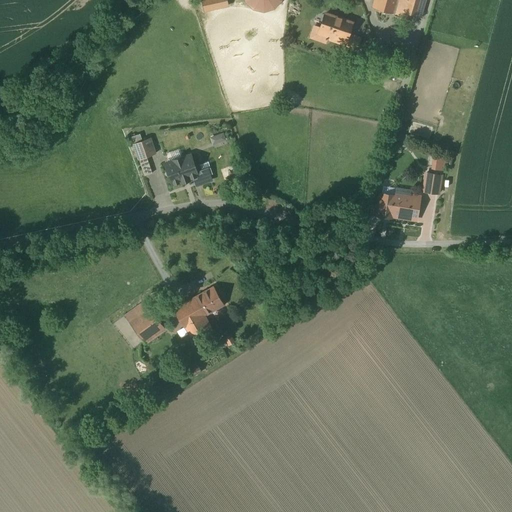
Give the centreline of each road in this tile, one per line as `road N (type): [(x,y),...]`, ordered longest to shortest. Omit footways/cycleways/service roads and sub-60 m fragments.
road 1 (unclassified): [(511,237),(369,236),(227,198),(0,241)]
road 2 (unknown): [(397,41),(417,63),(421,101),(412,133),(368,182),(354,233)]
